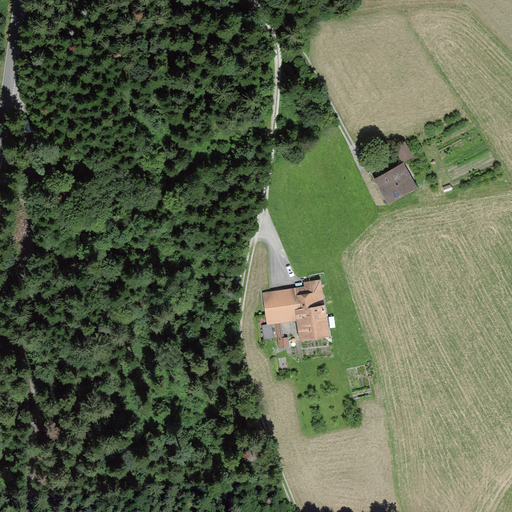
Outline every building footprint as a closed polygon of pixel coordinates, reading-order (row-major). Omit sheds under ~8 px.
[(396,148),(403,161),(412,156),(405,143),(396,148)] [(378,181),(388,199),(413,185),(403,167),(378,181)] [(323,308),(319,280),(304,283),(305,287),(297,288),(304,335),(327,332),(323,310),(324,310),(324,308),(323,308)] [(264,294),(269,321),(288,317),(284,291),(264,294)] [(288,346),(287,337),(282,338),(279,322),(277,322),(279,346),(288,346)]
